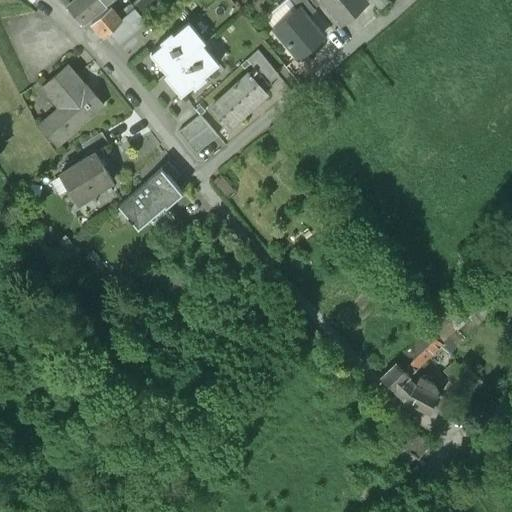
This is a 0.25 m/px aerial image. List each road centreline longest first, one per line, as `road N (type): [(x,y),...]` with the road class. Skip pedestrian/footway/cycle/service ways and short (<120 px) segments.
road 1 (residential): [(453,459),(373,392),(236,236),(204,184)]
road 2 (residential): [(204,184),(290,101),(416,0)]
road 3 (residential): [(204,184),(121,83),(38,0)]
